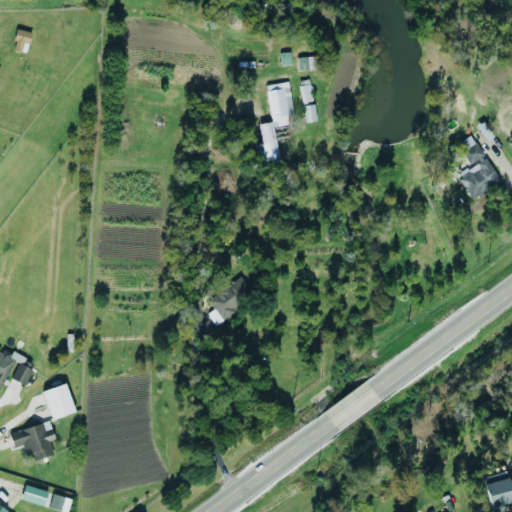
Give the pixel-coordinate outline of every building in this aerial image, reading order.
[(31,32),(16,28),(11,50),(21,52),(23,43),(27,45),(31,32)] [(280,65),(291,64),(290,52),(279,53),(280,65)] [(311,57),(296,57),(297,69),(312,69),(311,57)] [(297,81),(305,122),(316,120),(312,102),(307,79),(297,81)] [(273,127),(287,124),(286,116),(293,115),(287,81),(265,85),(270,121),(257,124),(260,142),(253,144),(256,161),(278,158),(273,127)] [(491,137),(482,121),(476,125),(484,141),(491,137)] [(455,143),(469,166),(456,173),(471,199),(499,182),(470,134),(455,143)] [(247,286),(238,275),(206,300),(212,309),(206,314),(215,326),(241,305),(234,296),(247,286)] [(0,388),(13,360),(23,364),(25,358),(3,348),(1,352),(0,351),(0,388)] [(31,369),(18,362),(10,378),(23,385),(31,369)] [(73,412),(64,383),(41,390),(50,419),(73,412)] [(24,443),(29,461),(52,454),(48,440),(53,439),(47,420),(8,433),(12,447),(24,443)] [(511,501),(506,471),(481,476),(487,506),(511,501)] [(20,499),(43,505),(46,490),(23,484),(20,499)] [(48,508),(67,511),(69,497),(50,494),(48,508)]
